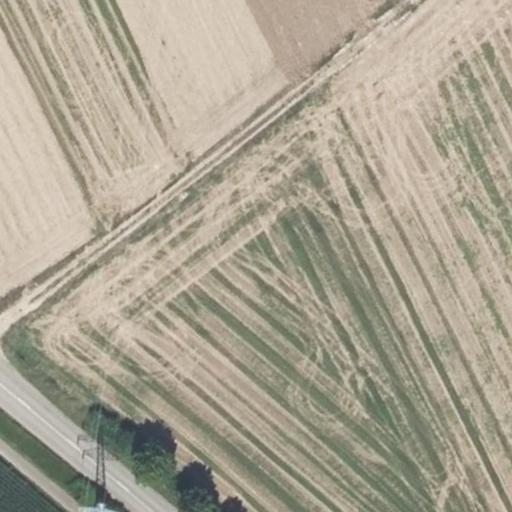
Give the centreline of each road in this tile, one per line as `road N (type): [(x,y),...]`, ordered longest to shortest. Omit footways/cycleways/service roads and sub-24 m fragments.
road 1 (track): [(0,326),(416,0)]
road 2 (secondary): [(0,384),(152,511)]
